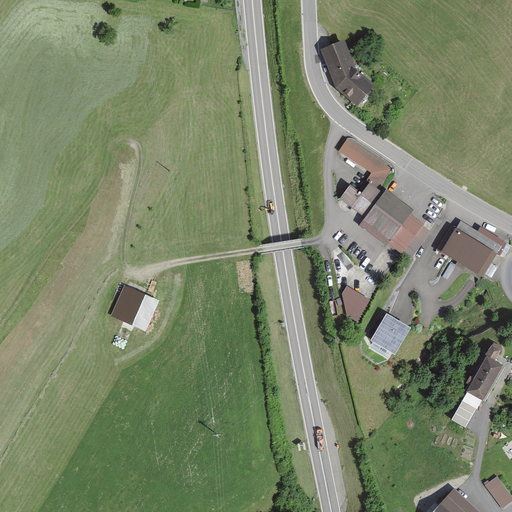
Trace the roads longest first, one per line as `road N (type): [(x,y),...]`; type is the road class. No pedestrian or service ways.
road 1 (trunk): [(253,0),(276,209),(331,511)]
road 2 (track): [(137,266),(127,259),(147,142),(121,135),(100,189),(0,328)]
road 3 (tertiary): [(511,226),(332,109),(313,71),(309,0)]
